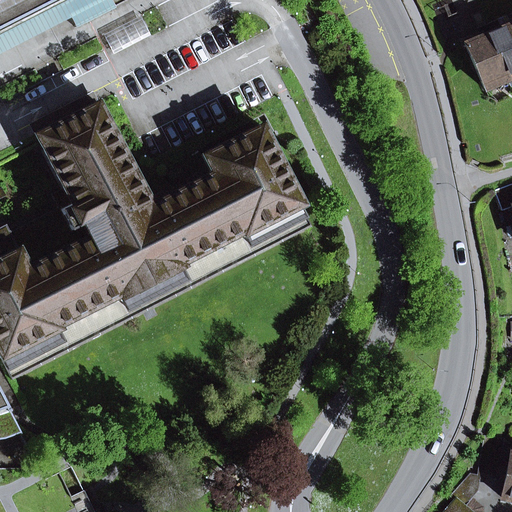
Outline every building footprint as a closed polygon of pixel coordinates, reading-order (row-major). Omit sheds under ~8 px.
[(75,28),(115,6),(112,0),(55,0),(0,28),(0,54),(71,18),(75,28)] [(0,0),(0,28),(55,0),(0,0)] [(283,0),(289,7),(299,27),(309,22),(298,1),(301,0),(283,0)] [(311,25),(349,99),(379,84),(335,0),(321,0),(307,8),(303,9),(311,25)] [(336,0),(335,0),(379,84),(380,83),(336,0)] [(104,36),(113,54),(150,35),(141,17),(104,36)] [(511,22),(465,43),(484,88),(505,80),(503,74),(511,70),(511,22)] [(507,85),(511,83),(511,70),(503,74),(505,80),(507,85)] [(29,125),(34,135),(97,103),(98,102),(92,92),(29,125)] [(511,160),(511,94),(467,108),(484,165),(489,167),(511,160)] [(4,226),(0,228),(0,358),(0,359),(299,206),(259,126),(230,141),(201,155),(210,174),(149,205),(106,118),(105,118),(97,103),(34,135),(70,204),(59,210),(69,231),(81,225),(87,237),(26,268),(4,226)] [(511,207),(511,184),(494,191),(501,211),(511,207)] [(299,206),(0,359),(13,381),(310,228),(299,206)] [(0,394),(0,438),(4,438),(19,432),(0,394)] [(484,436),(477,471),(496,474),(503,440),(484,436)] [(511,455),(510,455),(502,497),(511,499),(511,455)] [(468,475),(457,487),(470,499),(475,492),(476,487),(478,477),(468,475)] [(455,501),(463,507),(470,499),(457,487),(448,497),(454,502),(455,501)] [(468,511),(481,511),(481,508),(470,499),(463,507),(468,511)] [(455,501),(454,502),(445,511),(468,511),(463,507),(455,501)]
